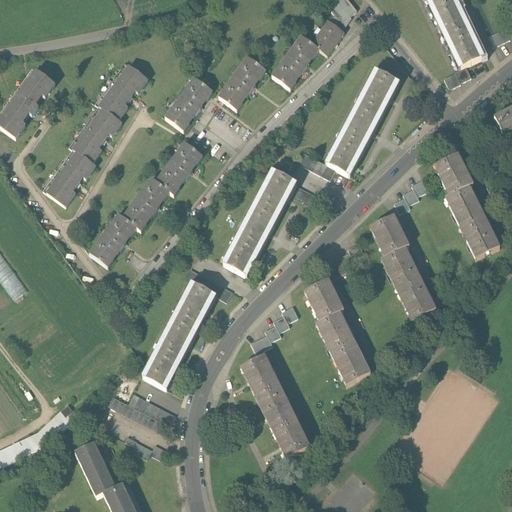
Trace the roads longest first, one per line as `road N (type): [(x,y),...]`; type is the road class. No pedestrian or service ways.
road 1 (residential): [(453,114),(374,11),(131,290),(111,290),(66,234)]
road 2 (residential): [(199,511),(192,439),(217,360),(244,321),(453,114)]
road 3 (unclassified): [(196,0),(99,34),(0,52)]
road 4 (residential): [(66,234),(142,115)]
road 5 (residential): [(66,234),(13,164),(46,124)]
